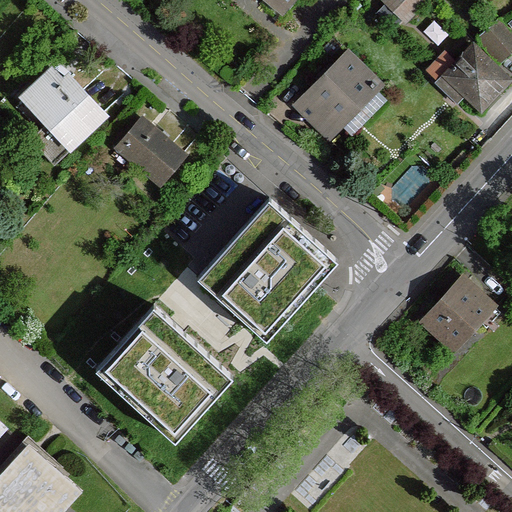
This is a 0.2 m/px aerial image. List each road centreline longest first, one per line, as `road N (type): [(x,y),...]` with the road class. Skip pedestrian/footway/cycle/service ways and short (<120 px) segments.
road 1 (residential): [(91,0),(369,240),(394,282)]
road 2 (tertiary): [(188,511),(345,339)]
road 3 (residential): [(345,339),(511,489)]
road 4 (tertiary): [(511,155),(394,282)]
